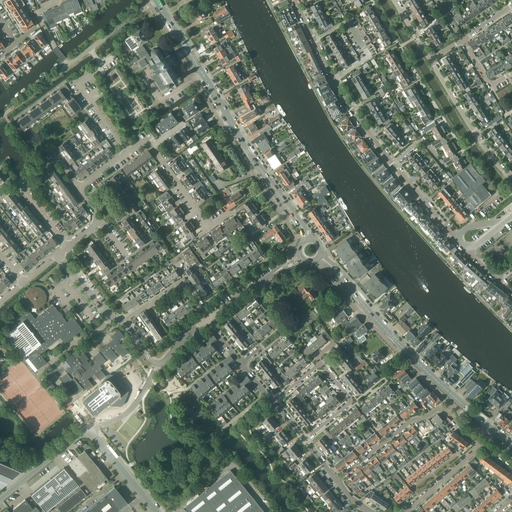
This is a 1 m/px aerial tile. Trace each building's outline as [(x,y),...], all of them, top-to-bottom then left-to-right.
[(17,0),(7,0),(4,2),(7,7),(6,8),(8,12),(10,11),(23,33),(34,26),(22,7),(25,5),(21,0),(17,0),(18,0),(17,0)] [(69,0),(67,0),(62,2),(63,5),(68,15),(73,12),(74,14),(75,13),(74,12),(69,0)] [(77,0),(69,0),(74,12),(75,13),(76,14),(82,11),(81,10),(82,10),(77,0)] [(90,0),(81,0),(85,8),(90,6),(92,12),(95,10),(98,9),(96,4),(99,3),(105,0),(94,0),(91,2),(90,0)] [(364,0),(357,0),(355,1),(357,4),(355,5),(358,10),(361,8),(359,6),(365,2),(364,0)] [(410,6),(413,11),(420,7),(423,6),(420,0),(410,6)] [(479,0),(481,2),(485,9),(490,6),(486,0),(479,0)] [(481,2),(476,6),(480,13),(485,9),(481,2)] [(311,6),(313,12),(320,9),(318,3),(311,6)] [(203,8),(201,4),(192,9),(198,19),(207,14),(205,11),(203,7),(203,8)] [(63,5),(57,7),(62,20),(67,17),(68,19),(69,18),(68,15),(63,5)] [(362,10),(366,16),(374,12),(371,7),(369,8),(368,6),(362,10)] [(476,6),(471,9),(475,16),(480,13),(476,6)] [(57,7),(50,10),(55,23),(56,22),(61,20),(62,21),(63,21),(62,20),(57,7)] [(224,15),(228,13),(225,7),(215,12),(217,17),(223,13),(224,15)] [(280,13),(283,19),(288,17),(289,18),(290,17),(291,19),(295,16),(291,7),(280,13)] [(413,11),(416,16),(423,13),(420,7),(413,11)] [(313,12),(316,17),(323,14),(320,9),(313,12)] [(471,9),(466,13),(470,19),(475,16),(471,9)] [(45,16),(42,17),(44,21),(46,20),(50,29),(56,26),(55,24),(56,24),(56,22),(55,23),(50,10),(43,13),(45,16)] [(367,22),(369,20),(376,16),(374,12),(366,16),(364,17),(367,22)] [(416,16),(419,22),(426,18),(423,13),(416,16)] [(466,23),(461,16),(459,13),(453,18),(458,25),(460,24),(461,26),(466,23)] [(466,13),(461,16),(466,23),(470,19),(466,13)] [(316,17),(319,23),(328,18),(327,16),(324,17),(323,14),(316,17)] [(288,17),(283,19),(287,28),(298,22),(295,16),(291,19),(290,17),(289,18),(288,17)] [(369,20),(371,25),(379,20),(376,16),(369,20)] [(426,18),(419,22),(423,27),(429,23),(429,24),(432,22),(428,16),(426,18)] [(427,33),(429,36),(436,32),(439,30),(436,25),(437,24),(438,25),(438,24),(439,24),(444,21),(445,20),(444,17),(442,18),(437,21),(434,23),(435,25),(433,25),(428,28),(429,29),(425,32),(426,34),(427,33)] [(328,18),(319,23),(320,26),(319,27),(320,29),(321,28),(323,27),(325,31),(329,28),(333,26),(329,18),(328,18)] [(209,37),(220,31),(218,27),(217,25),(219,23),(222,22),(220,19),(218,20),(213,23),(215,26),(206,32),(209,37)] [(504,19),(499,23),(503,29),(505,31),(509,28),(504,19)] [(371,25),(374,29),(382,24),(379,20),(371,25)] [(498,32),(503,29),(499,23),(494,26),(498,32)] [(374,29),(377,33),(384,29),(382,24),(374,29)] [(494,26),(489,30),(493,36),(493,35),(495,38),(500,34),(498,32),(494,26)] [(291,35),(292,37),(303,31),(301,27),(300,27),(295,29),(293,31),(294,34),(291,35)] [(147,40),(144,36),(142,34),(139,29),(127,38),(126,37),(123,39),(124,40),(132,51),(135,49),(141,44),(147,41),(147,40)] [(377,33),(379,38),(387,33),(384,29),(377,33)] [(489,30),(484,33),(488,39),(490,41),(495,38),(493,35),(493,36),(489,30)] [(220,31),(209,37),(212,43),(224,36),(220,31)] [(296,37),(297,40),(305,36),(303,31),(292,37),(293,39),(296,37)] [(429,36),(432,41),(439,37),(436,32),(429,36)] [(335,37),(337,36),(336,35),(335,35),(334,35),(332,33),(325,37),(328,42),(335,37)] [(379,38),(382,42),(390,38),(387,33),(379,38)] [(484,33),(479,36),(483,43),(483,42),(485,44),(490,41),(488,39),(484,33)] [(36,36),(34,38),(39,44),(36,46),(40,51),(48,45),(39,34),(38,34),(37,34),(36,35),(36,36)] [(296,45),(296,46),(307,41),(305,36),(297,40),(299,43),(296,45)] [(479,36),(474,40),(478,46),(483,43),(479,36)] [(338,42),(335,37),(328,42),(330,46),(338,42)] [(439,37),(432,41),(436,46),(438,45),(439,46),(442,44),(442,43),(442,42),(439,37)] [(390,38),(382,42),(385,47),(386,48),(391,45),(390,44),(392,42),(390,38)] [(222,44),(214,49),(217,54),(229,47),(227,42),(228,42),(226,39),(221,43),(222,44)] [(478,46),(474,40),(469,43),(470,45),(469,46),(473,52),(479,47),(478,46)] [(301,46),(302,49),(310,46),(307,41),(296,46),(297,48),(301,46)] [(342,45),(340,41),(338,42),(330,46),(329,47),(330,49),(331,48),(333,51),(340,46),(342,45)] [(29,42),(24,45),(33,55),(37,52),(38,53),(40,51),(36,46),(34,48),(29,42)] [(146,51),(141,44),(135,49),(141,58),(144,56),(148,62),(149,62),(150,63),(151,65),(150,66),(151,66),(152,68),(152,69),(151,69),(151,70),(151,71),(152,71),(152,72),(153,72),(154,72),(156,74),(156,75),(154,76),(156,79),(154,80),(161,91),(167,88),(170,86),(172,89),(172,90),(173,89),(172,89),(179,85),(180,85),(180,84),(178,81),(181,79),(179,76),(176,73),(177,73),(176,72),(174,69),(174,68),(176,67),(174,64),(175,64),(175,63),(176,62),(174,59),(174,58),(174,57),(173,56),(172,56),(170,54),(169,55),(169,54),(166,50),(166,51),(164,49),(165,49),(164,48),(164,49),(163,48),(162,48),(161,49),(160,49),(160,50),(160,51),(158,49),(156,49),(156,48),(155,48),(155,49),(153,49),(153,50),(151,51),(151,52),(151,53),(150,53),(150,54),(151,54),(151,56),(150,57),(148,54),(146,51)] [(22,48),(20,49),(25,55),(22,58),(26,62),(29,60),(28,59),(33,55),(24,45),(23,45),(22,47),(22,48)] [(343,51),(345,49),(342,45),(340,46),(333,51),(335,54),(333,54),(334,56),(336,55),(343,51)] [(229,47),(217,54),(220,59),(227,55),(228,55),(231,53),(233,51),(230,46),(229,47)] [(302,55),(307,53),(312,50),(310,46),(302,49),(303,52),(300,54),(301,55),(302,55)] [(304,61),(306,64),(316,59),(314,54),(312,50),(307,53),(309,56),(308,57),(308,59),(304,61)] [(385,52),(389,60),(396,56),(393,51),(389,53),(388,50),(385,52)] [(346,55),(343,51),(336,55),(338,59),(338,60),(346,55)] [(227,55),(220,59),(223,64),(234,58),(232,55),(231,53),(228,55),(227,55)] [(10,57),(19,68),(24,64),(26,62),(22,58),(20,60),(15,54),(13,55),(12,55),(10,56),(10,57)] [(348,59),(346,55),(338,60),(340,62),(339,63),(340,65),(341,64),(348,59)] [(442,60),(446,65),(453,61),(455,59),(453,57),(451,59),(449,55),(442,60)] [(389,60),(392,65),(399,61),(396,56),(389,60)] [(10,57),(6,61),(11,67),(8,69),(12,74),(15,72),(14,71),(16,69),(18,68),(19,68),(10,57)] [(144,59),(139,63),(142,68),(147,65),(144,59)] [(312,63),(314,68),(320,66),(318,62),(316,59),(306,64),(306,66),(312,63)] [(351,64),(348,59),(341,64),(340,65),(340,66),(342,65),(344,68),(351,64)] [(507,59),(502,62),(501,62),(506,69),(511,66),(507,59)] [(497,65),(496,65),(500,72),(506,69),(501,62),(502,62),(501,60),(498,62),(499,64),(497,65)] [(390,67),(393,72),(402,67),(399,61),(392,65),(390,67)] [(446,65),(449,70),(456,66),(453,61),(446,65)] [(237,63),(226,69),(229,74),(237,70),(235,67),(238,65),(237,63)] [(490,66),(491,68),(495,75),(500,72),(496,65),(497,65),(495,63),(490,66)] [(0,73),(3,78),(5,80),(10,76),(12,74),(8,69),(6,71),(1,65),(0,66),(0,73)] [(449,70),(452,75),(461,70),(458,65),(456,66),(449,70)] [(310,72),(311,74),(316,72),(316,73),(322,70),(320,66),(314,68),(315,70),(310,72)] [(399,76),(405,72),(402,67),(393,72),(395,75),(392,77),(393,79),(399,76)] [(495,75),(491,68),(486,71),(490,78),(495,75)] [(352,78),(355,84),(362,79),(361,76),(363,75),(359,69),(352,73),(354,77),(352,78)] [(237,70),(229,74),(232,79),(240,75),(241,74),(240,72),(238,73),(237,70)] [(314,80),(315,79),(324,75),(322,70),(316,73),(316,72),(311,74),(314,80)] [(452,75),(455,81),(464,75),(461,70),(452,75)] [(399,76),(402,81),(408,77),(405,72),(399,76)] [(240,75),(232,79),(235,85),(246,78),(245,75),(243,73),(241,74),(240,75)] [(315,79),(318,87),(328,83),(325,76),(324,75),(315,79)] [(455,81),(458,86),(467,80),(464,75),(455,81)] [(402,81),(399,82),(403,89),(408,86),(407,84),(411,82),(408,77),(402,81)] [(355,84),(358,89),(365,84),(362,79),(355,84)] [(467,80),(458,86),(461,91),(465,88),(468,86),(470,85),(467,80)] [(249,83),(238,89),(239,91),(239,92),(240,94),(241,94),(248,90),(250,89),(249,87),(250,86),(249,83)] [(321,95),(332,90),(330,86),(328,83),(318,87),(317,88),(321,95)] [(41,102),(48,111),(66,99),(68,102),(65,104),(73,115),(81,109),(77,103),(79,102),(77,100),(76,101),(73,98),(72,98),(71,96),(73,95),(65,84),(56,90),(57,92),(54,94),(53,93),(51,94),(52,96),(44,102),(43,100),(41,102)] [(358,89),(361,94),(368,90),(365,84),(358,89)] [(404,91),(408,97),(417,92),(414,86),(410,89),(409,87),(404,91)] [(368,90),(361,94),(364,99),(371,95),(370,92),(373,91),(371,88),(368,90)] [(248,90),(241,94),(241,95),(242,98),(246,105),(247,107),(252,105),(249,98),(255,95),(254,93),(250,94),(248,90)] [(327,105),(330,103),(337,99),(337,98),(332,90),(321,95),(325,100),(327,105)] [(463,94),(467,100),(474,95),(476,94),(474,91),(472,92),(470,90),(467,92),(463,94)] [(408,97),(411,103),(420,97),(417,92),(408,97)] [(467,100),(470,105),(477,100),(474,95),(467,100)] [(417,106),(424,102),(420,97),(411,103),(414,108),(417,106)] [(332,106),(330,107),(333,110),(334,111),(334,110),(335,110),(336,109),(337,110),(338,108),(337,106),(340,104),(337,99),(330,103),(332,106)] [(367,104),(370,109),(377,105),(377,104),(374,99),(367,104)] [(470,105),(473,110),(482,104),(479,99),(477,100),(470,105)] [(38,119),(48,111),(41,102),(40,102),(41,103),(33,110),(32,108),(30,110),(31,111),(38,119)] [(201,108),(200,106),(198,106),(197,107),(194,102),(183,109),(189,117),(201,110),(201,108)] [(417,113),(420,111),(427,107),(424,102),(417,106),(419,109),(416,111),(417,113)] [(370,109),(373,114),(380,110),(379,107),(380,106),(379,103),(377,104),(377,105),(370,109)] [(333,110),(330,107),(328,108),(334,119),(345,111),(342,107),(340,104),(337,106),(338,108),(337,110),(336,109),(335,110),(334,110),(334,111),(333,110)] [(473,110),(476,115),(486,109),(482,104),(473,110)] [(242,117),(241,117),(244,123),(252,119),(252,118),(257,115),(252,105),(247,107),(250,112),(245,115),(244,116),(244,115),(242,117)] [(420,111),(423,116),(430,112),(427,107),(420,111)] [(476,115),(480,120),(487,116),(487,115),(489,114),(486,109),(476,115)] [(373,114),(376,119),(384,115),(380,110),(373,114)] [(384,115),(376,119),(379,124),(382,122),(384,125),(390,121),(389,119),(390,118),(388,115),(389,114),(389,115),(392,113),(393,112),(392,110),(384,115)] [(23,130),(38,119),(31,111),(22,117),(21,116),(19,118),(20,119),(17,122),(23,130)] [(421,118),(425,125),(427,124),(432,121),(431,119),(433,117),(430,112),(423,116),(421,118)] [(172,113),(156,125),(160,131),(162,133),(163,134),(179,122),(172,113)] [(196,120),(193,122),(196,126),(205,121),(202,116),(200,113),(194,118),(196,120)] [(272,124),(280,119),(278,115),(270,120),(272,124)] [(494,119),(497,124),(502,120),(499,115),(494,119)] [(487,116),(480,120),(483,125),(486,123),(487,124),(492,120),(489,116),(488,117),(487,116)] [(257,120),(247,127),(249,130),(256,126),(255,124),(259,121),(262,119),(263,119),(262,117),(260,117),(257,120)] [(340,128),(341,130),(351,122),(348,118),(347,119),(342,123),(343,125),(341,126),(342,127),(340,128)] [(80,125),(78,126),(81,131),(83,129),(90,124),(87,120),(80,125)] [(205,121),(196,126),(196,127),(198,126),(199,128),(197,129),(201,134),(210,128),(207,123),(206,124),(204,122),(205,121)] [(351,122),(341,130),(342,131),(344,130),(346,129),(348,131),(354,126),(351,122)] [(384,131),(388,135),(394,130),(398,126),(397,124),(395,126),(392,123),(391,124),(390,122),(384,126),(386,128),(384,131)] [(431,129),(434,134),(443,129),(440,123),(436,125),(434,122),(423,129),(425,133),(431,129)] [(256,126),(249,130),(252,134),(266,125),(267,125),(265,123),(264,123),(258,128),(256,126)] [(83,129),(81,131),(84,135),(93,128),(90,124),(83,129)] [(261,135),(254,138),(258,143),(267,137),(268,137),(265,133),(272,129),(270,126),(259,133),(261,135)] [(488,132),(492,137),(498,132),(494,127),(488,132)] [(93,128),(84,135),(87,139),(89,138),(96,132),(93,128)] [(345,140),(346,142),(359,133),(355,128),(354,129),(353,129),(349,132),(351,135),(349,137),(345,140)] [(176,134),(183,143),(182,141),(184,139),(185,141),(190,138),(183,129),(179,132),(180,133),(177,135),(176,134)] [(434,146),(445,140),(443,137),(447,134),(443,129),(434,134),(437,139),(431,143),(433,147),(434,146)] [(388,135),(392,140),(398,134),(394,130),(388,135)] [(492,137),(496,142),(502,136),(500,135),(502,133),(500,130),(498,132),(492,137)] [(96,132),(89,138),(92,142),(99,136),(96,132)] [(359,133),(346,142),(348,143),(354,139),(355,141),(361,137),(359,133)] [(172,137),(169,139),(174,145),(177,143),(179,146),(183,143),(176,134),(172,137)] [(392,140),(396,144),(402,139),(398,134),(392,140)] [(402,139),(396,144),(400,149),(404,145),(406,147),(410,143),(406,138),(408,137),(407,135),(402,139)] [(92,142),(90,143),(93,147),(95,146),(102,141),(99,136),(92,142)] [(496,142),(500,146),(508,140),(506,137),(504,139),(502,136),(496,142)] [(267,137),(258,143),(261,148),(270,142),(271,141),(268,137),(267,137)] [(354,150),(356,152),(367,144),(363,140),(362,141),(361,139),(356,143),(357,144),(358,147),(356,148),(357,149),(354,150)] [(442,146),(445,151),(455,146),(451,140),(447,142),(446,139),(445,140),(434,146),(436,149),(442,146)] [(209,156),(217,151),(210,140),(202,146),(209,156)] [(500,146),(503,151),(509,146),(508,144),(510,142),(508,140),(500,146)] [(67,141),(57,148),(61,152),(67,147),(70,145),(67,141)] [(270,142),(261,148),(263,153),(271,148),(269,145),(271,144),(270,142)] [(287,145),(285,143),(277,149),(279,151),(282,149),(285,147),(287,145)] [(367,144),(356,152),(357,153),(359,152),(361,150),(363,153),(369,148),(367,144)] [(445,164),(446,163),(445,163),(456,156),(455,154),(458,152),(455,146),(445,151),(449,156),(442,160),(445,164)] [(503,151),(507,156),(511,151),(511,147),(511,148),(509,146),(503,151)] [(67,147),(61,152),(64,156),(70,151),(67,147)] [(108,147),(104,151),(109,158),(113,155),(113,154),(108,147)] [(268,159),(276,153),(273,148),(265,154),(268,159)] [(102,149),(98,152),(99,154),(105,161),(109,158),(104,151),(102,149)] [(369,161),(372,159),(376,155),(372,150),(368,154),(366,152),(364,153),(366,156),(365,156),(364,157),(362,159),(366,164),(369,161)] [(70,151),(64,156),(67,160),(73,155),(70,151)] [(144,154),(149,161),(154,158),(148,151),(144,154)] [(215,165),(223,159),(217,151),(209,156),(211,159),(208,160),(208,163),(209,164),(211,164),(214,163),(215,165)] [(409,160),(414,165),(422,158),(417,153),(415,154),(413,152),(407,157),(409,159),(409,160)] [(73,155),(67,160),(70,165),(77,160),(80,158),(76,153),(73,155)] [(271,164),(282,156),(280,158),(276,153),(268,159),(271,164)] [(99,154),(95,157),(101,164),(105,161),(99,154)] [(145,164),(149,161),(144,154),(140,157),(145,164)] [(175,170),(186,162),(183,158),(181,155),(175,159),(177,162),(172,165),(175,170)] [(282,156),(271,164),(275,168),(283,163),(282,162),(285,160),(282,156)] [(456,169),(458,173),(466,166),(465,163),(466,162),(463,157),(459,159),(457,156),(456,156),(445,163),(446,163),(448,166),(454,163),(457,168),(456,169)] [(95,157),(91,160),(96,167),(101,164),(95,157)] [(141,167),(145,164),(140,157),(136,160),(141,167)] [(90,158),(86,161),(87,163),(92,170),(96,167),(91,160),(90,158)] [(371,165),(368,166),(372,172),(372,171),(374,174),(378,171),(380,169),(384,166),(382,163),(383,163),(379,158),(374,162),(372,159),(369,161),(371,163),(370,164),(371,165)] [(419,170),(421,173),(427,168),(425,166),(426,164),(422,158),(414,165),(419,171),(419,170)] [(223,159),(215,165),(220,173),(228,167),(223,159)] [(137,170),(141,167),(136,160),(132,163),(137,170)] [(185,173),(191,169),(189,166),(186,162),(175,170),(178,175),(183,171),(185,173)] [(87,163),(83,166),(88,173),(92,170),(87,163)] [(133,173),(137,170),(132,163),(128,166),(133,173)] [(282,167),(276,170),(279,175),(287,169),(289,168),(286,163),(284,164),(281,166),(282,167)] [(453,177),(451,179),(453,181),(468,199),(470,201),(469,202),(468,203),(465,206),(463,207),(456,214),(456,213),(456,214),(461,220),(491,195),(482,184),(485,180),(471,163),(467,166),(466,166),(458,173),(459,173),(453,177)] [(82,164),(78,167),(79,169),(84,176),(88,173),(83,166),(82,164)] [(52,165),(44,170),(48,174),(55,169),(52,165)] [(128,176),(133,173),(128,166),(123,169),(128,176)] [(11,182),(1,168),(0,168),(0,182),(3,181),(5,184),(6,185),(11,182)] [(287,169),(279,175),(283,180),(291,174),(293,173),(297,170),(295,168),(292,171),(289,168),(287,169)] [(423,176),(427,181),(435,174),(431,169),(429,170),(427,168),(421,173),(423,175),(423,176)] [(55,169),(48,174),(51,178),(58,173),(55,169)] [(79,169),(75,172),(80,179),(84,176),(79,169)] [(154,179),(161,174),(158,169),(151,175),(154,179)] [(186,183),(194,177),(190,173),(193,171),(191,169),(185,173),(187,175),(182,179),(185,183),(186,183)] [(386,182),(388,180),(393,176),(391,174),(387,169),(382,172),(380,169),(378,171),(381,174),(380,174),(379,174),(379,175),(377,177),(381,182),(383,185),(386,182)] [(445,172),(451,179),(451,178),(451,179),(453,177),(447,169),(444,171),(445,172)] [(112,185),(119,180),(116,176),(122,171),(121,170),(113,176),(114,177),(109,181),(112,185)] [(58,173),(51,178),(54,183),(61,177),(58,173)] [(291,174),(283,180),(286,184),(294,179),(296,178),(293,173),(291,174)] [(157,183),(164,178),(161,174),(154,179),(157,183)] [(435,174),(427,181),(432,187),(433,186),(435,189),(440,184),(438,182),(440,180),(435,174)] [(195,186),(201,182),(196,175),(194,177),(186,183),(185,183),(188,188),(193,184),(195,186)] [(61,177),(54,183),(57,187),(64,181),(61,177)] [(160,187),(167,182),(164,178),(157,183),(160,187)] [(294,179),(286,184),(289,189),(294,185),(295,186),(297,184),(298,185),(302,182),(303,182),(302,181),(301,180),(299,181),(296,178),(294,179)] [(391,195),(392,195),(396,192),(396,191),(401,187),(399,184),(395,179),(391,183),(388,180),(386,182),(388,184),(387,185),(387,186),(385,187),(389,192),(391,195)] [(120,185),(120,186),(122,184),(119,180),(112,185),(115,189),(120,185)] [(297,189),(291,192),(295,198),(304,191),(311,187),(308,181),(307,182),(306,180),(305,181),(304,181),(303,182),(302,182),(298,185),(295,187),(297,189)] [(64,181),(57,187),(60,191),(67,185),(64,181)] [(167,182),(160,187),(163,191),(170,186),(167,182)] [(195,197),(206,189),(201,182),(195,186),(197,189),(192,192),(195,197)] [(304,191),(295,198),(299,203),(307,198),(308,197),(306,194),(314,188),(315,187),(316,185),(317,184),(316,183),(312,186),(311,187),(304,191)] [(67,185),(60,191),(63,195),(70,190),(67,185)] [(123,189),(120,186),(120,185),(115,189),(113,190),(116,195),(123,189)] [(314,194),(312,196),(315,201),(318,199),(321,204),(326,201),(327,201),(327,200),(324,195),(329,192),(325,186),(322,188),(314,194)] [(402,208),(404,206),(411,200),(413,199),(403,186),(396,192),(392,195),(392,196),(400,205),(402,208)] [(231,196),(229,198),(232,202),(234,200),(236,202),(247,194),(242,188),(239,191),(231,196)] [(438,193),(442,197),(448,192),(444,188),(438,193)] [(119,199),(126,194),(123,189),(116,195),(119,199)] [(203,198),(205,200),(211,196),(209,193),(206,189),(195,197),(198,202),(203,198)] [(63,195),(62,196),(65,200),(66,199),(73,194),(70,190),(63,195)] [(11,192),(4,198),(8,202),(15,196),(11,192)] [(166,192),(159,198),(159,199),(163,203),(171,197),(168,192),(167,193),(166,192)] [(442,197),(446,201),(452,196),(448,192),(442,197)] [(73,194),(66,199),(69,203),(76,198),(73,194)] [(122,203),(129,198),(126,194),(119,199),(122,203)] [(446,201),(449,206),(457,199),(453,195),(452,196),(446,201)] [(15,196),(8,202),(11,206),(18,200),(15,196)] [(163,203),(162,204),(167,211),(173,206),(171,204),(176,201),(172,196),(171,197),(163,203)] [(232,203),(227,197),(223,200),(230,210),(236,205),(234,202),(232,203)] [(307,198),(299,203),(303,208),(311,202),(310,200),(308,197),(307,198)] [(69,203),(67,204),(70,209),(71,208),(72,207),(75,205),(77,203),(79,202),(76,198),(69,203)] [(125,207),(132,202),(129,198),(122,203),(125,207)] [(449,206),(453,210),(461,203),(457,199),(449,206)] [(18,200),(11,206),(14,210),(21,204),(18,200)] [(248,201),(242,205),(244,208),(247,212),(256,206),(252,201),(252,202),(251,202),(250,200),(248,201)] [(411,211),(414,214),(421,208),(420,206),(419,206),(418,206),(415,202),(412,204),(410,202),(411,201),(411,200),(404,206),(409,212),(411,211)] [(128,211),(135,206),(132,202),(125,207),(128,211)] [(453,210),(456,213),(456,214),(463,207),(462,206),(461,207),(459,205),(461,203),(453,210)] [(21,204),(14,210),(17,214),(26,206),(24,208),(21,204)] [(81,205),(77,208),(77,209),(82,216),(87,212),(85,210),(81,205)] [(173,206),(167,211),(169,213),(170,212),(174,216),(182,210),(179,205),(174,209),(173,206)] [(26,206),(17,214),(18,214),(21,218),(30,210),(26,206)] [(135,206),(128,211),(131,215),(138,210),(135,206)] [(256,206),(247,212),(250,217),(256,212),(259,210),(256,206)] [(315,208),(309,213),(312,217),(324,208),(323,206),(317,211),(315,208)] [(77,208),(73,212),(76,216),(76,215),(78,219),(79,219),(80,220),(84,218),(82,216),(77,209),(77,208)] [(324,208),(312,217),(315,222),(325,215),(324,212),(327,210),(326,208),(324,208)] [(416,219),(421,225),(426,221),(424,218),(426,216),(423,212),(423,211),(423,210),(422,209),(421,208),(414,214),(417,218),(416,219)] [(30,210),(21,218),(24,221),(25,220),(33,214),(30,210)] [(174,216),(171,218),(174,223),(175,222),(177,224),(183,220),(181,218),(186,214),(182,210),(174,216)] [(250,217),(247,219),(249,221),(250,221),(253,225),(255,224),(264,217),(261,213),(258,214),(256,212),(250,217)] [(33,214),(25,220),(29,224),(36,218),(33,214)] [(76,216),(72,218),(72,219),(77,226),(82,222),(80,220),(79,219),(78,219),(76,215),(76,216)] [(325,215),(315,222),(319,227),(325,222),(322,218),(324,216),(325,215)] [(129,217),(122,222),(125,227),(132,221),(129,217)] [(234,217),(229,220),(235,229),(240,226),(241,228),(244,226),(241,223),(239,220),(237,221),(234,217)] [(264,217),(255,224),(258,228),(255,230),(257,233),(266,226),(265,224),(267,222),(264,217)] [(36,218),(29,224),(32,228),(39,222),(36,218)] [(72,218),(68,222),(73,229),(77,226),(72,219),(72,218)] [(325,222),(319,227),(322,231),(328,227),(333,224),(331,221),(329,219),(330,219),(327,220),(325,222)] [(183,221),(178,225),(179,228),(179,229),(181,232),(182,232),(183,232),(184,231),(193,224),(190,220),(185,223),(183,221)] [(229,220),(224,224),(228,228),(225,230),(230,236),(232,234),(231,232),(235,229),(229,220)] [(132,221),(125,227),(128,231),(135,225),(132,221)] [(427,229),(430,233),(437,227),(436,225),(435,225),(434,225),(430,221),(428,223),(426,221),(421,225),(426,231),(427,229)] [(39,222),(32,228),(35,232),(43,226),(39,222)] [(68,222),(64,225),(69,232),(73,229),(68,222)] [(188,239),(183,242),(185,245),(192,240),(194,239),(193,238),(192,236),(194,235),(192,232),(196,229),(193,224),(184,231),(187,235),(186,236),(188,239)] [(135,225),(128,231),(131,235),(138,230),(135,225)] [(35,232),(38,236),(46,230),(43,226),(35,232)] [(280,231),(276,226),(263,235),(267,240),(275,234),(280,241),(286,238),(280,230),(280,231)] [(328,227),(322,231),(325,236),(334,230),(337,227),(336,226),(330,230),(328,227)] [(220,227),(215,230),(222,239),(226,236),(227,238),(230,236),(225,230),(223,232),(220,227)] [(432,238),(437,244),(442,239),(440,237),(442,235),(439,231),(439,230),(439,229),(437,227),(430,233),(433,237),(432,238)] [(5,230),(0,234),(0,239),(1,240),(8,234),(5,230)] [(138,230),(131,235),(134,239),(141,234),(138,230)] [(215,230),(211,234),(214,238),(212,240),(218,248),(216,246),(219,244),(217,242),(222,239),(215,230)] [(334,230),(325,236),(329,241),(331,239),(333,241),(339,237),(334,230)] [(141,234),(134,239),(137,243),(144,238),(146,237),(143,233),(141,234)] [(8,234),(1,240),(4,244),(11,238),(8,234)] [(51,237),(47,241),(53,248),(57,245),(51,237)] [(206,237),(201,241),(209,251),(214,248),(215,250),(218,248),(212,240),(209,242),(206,237)] [(11,238),(4,244),(7,248),(15,242),(11,238)] [(144,238),(137,243),(140,247),(147,242),(144,238)] [(442,239),(437,244),(442,250),(443,248),(447,252),(452,248),(454,250),(456,248),(454,246),(452,244),(451,244),(450,244),(447,240),(444,242),(442,239)] [(347,240),(336,247),(338,250),(336,251),(339,255),(338,255),(339,257),(340,258),(341,257),(343,261),(345,260),(347,262),(348,264),(347,265),(349,269),(349,270),(350,271),(350,272),(351,272),(354,276),(356,274),(357,277),(358,276),(360,279),(365,283),(367,285),(366,287),(369,290),(369,291),(371,293),(371,292),(375,296),(376,294),(378,297),(388,287),(387,287),(388,286),(384,282),(383,283),(379,279),(380,278),(376,274),(375,275),(375,274),(374,275),(368,269),(368,268),(363,261),(358,254),(353,247),(348,240),(347,240)] [(47,241),(43,244),(49,251),(53,248),(47,241)] [(151,243),(158,252),(163,248),(158,241),(154,244),(153,241),(151,243)] [(201,241),(197,244),(200,248),(198,250),(204,258),(206,256),(205,254),(209,251),(201,241)] [(15,242),(7,248),(11,252),(18,246),(15,242)] [(93,243),(87,248),(90,252),(97,247),(96,246),(99,244),(98,242),(95,245),(94,243),(93,243)] [(43,243),(39,246),(45,254),(49,251),(43,244),(43,243)] [(152,256),(158,252),(151,243),(149,244),(151,247),(147,249),(152,256)] [(18,246),(11,252),(14,256),(21,250),(18,246)] [(39,246),(35,250),(41,258),(45,254),(39,246)] [(97,247),(90,252),(93,257),(100,251),(99,250),(102,248),(101,247),(98,249),(97,247)] [(186,250),(178,255),(181,260),(184,258),(186,261),(194,255),(189,247),(186,250)] [(256,248),(252,251),(253,253),(256,258),(261,255),(258,249),(256,248)] [(147,260),(152,256),(147,249),(144,252),(142,249),(140,251),(147,260)] [(454,261),(455,262),(463,255),(457,249),(452,254),(453,255),(451,256),(455,260),(454,261)] [(35,250),(31,253),(38,261),(41,258),(35,250)] [(100,251),(93,257),(96,261),(103,255),(102,254),(105,252),(104,251),(101,253),(100,251)] [(142,264),(147,260),(140,251),(138,252),(140,255),(137,257),(142,264)] [(252,251),(247,255),(248,256),(252,262),(256,258),(253,253),(252,251)] [(31,253),(27,256),(28,257),(34,264),(38,261),(31,253)] [(96,261),(94,262),(97,266),(99,265),(106,260),(105,258),(108,256),(107,255),(104,257),(103,255),(96,261)] [(194,255),(186,261),(188,264),(196,258),(194,255)] [(242,258),(241,258),(242,258),(243,260),(246,265),(252,262),(248,256),(247,255),(246,255),(245,255),(242,257),(242,258)] [(463,255),(455,262),(457,264),(459,262),(463,266),(468,261),(463,255)] [(28,257),(24,260),(30,267),(34,264),(28,257)] [(142,264),(137,257),(133,260),(131,257),(130,258),(136,268),(142,264)] [(131,272),(136,268),(130,258),(128,260),(130,262),(126,265),(131,272)] [(242,258),(236,262),(241,269),(246,265),(243,260),(242,258)] [(106,260),(99,265),(102,269),(109,264),(108,262),(111,260),(110,259),(107,261),(106,260)] [(24,260),(20,263),(26,271),(30,267),(24,260)] [(236,262),(231,266),(233,267),(236,273),(241,269),(236,262)] [(462,273),(464,275),(473,265),(469,262),(464,268),(466,270),(462,273)] [(102,269),(100,270),(103,274),(112,268),(111,266),(114,264),(113,263),(110,265),(109,264),(102,269)] [(131,272),(126,265),(122,267),(120,265),(119,266),(126,276),(131,272)] [(469,272),(471,274),(476,269),(473,265),(464,275),(466,277),(469,272)] [(120,279),(126,276),(119,266),(117,267),(119,270),(115,273),(120,279)] [(190,267),(184,271),(188,277),(194,273),(190,267)] [(228,271),(227,271),(231,276),(236,273),(233,267),(228,271)] [(221,272),(226,280),(231,276),(227,271),(228,271),(226,268),(221,272)] [(470,280),(471,282),(480,272),(476,269),(471,274),(473,276),(470,280)] [(170,273),(174,279),(179,276),(175,270),(170,273)] [(220,271),(215,274),(221,283),(226,280),(221,272),(220,271)] [(194,273),(188,277),(191,282),(197,278),(196,276),(198,275),(195,272),(194,273)] [(214,272),(211,274),(212,275),(213,276),(216,279),(213,281),(216,287),(221,283),(215,274),(214,272)] [(477,279),(479,281),(483,275),(480,272),(471,282),(470,283),(471,285),(477,279)] [(120,279),(115,273),(112,275),(110,273),(108,274),(115,283),(120,279)] [(169,283),(174,279),(170,273),(165,277),(169,283)] [(110,287),(115,283),(108,274),(106,275),(108,278),(105,281),(110,287)] [(5,275),(1,279),(3,282),(7,286),(11,283),(5,275)] [(476,287),(478,289),(487,278),(483,275),(479,281),(481,282),(476,287)] [(164,286),(169,283),(165,277),(160,280),(164,286)] [(197,278),(191,282),(195,287),(201,283),(197,278)] [(484,285),(486,287),(491,281),(490,281),(487,278),(478,289),(479,290),(481,288),(484,285)] [(159,290),(164,286),(160,280),(155,284),(159,290)] [(201,283),(195,287),(199,292),(204,288),(203,286),(205,285),(203,281),(201,283)] [(485,294),(487,296),(495,285),(491,281),(486,287),(485,288),(488,290),(487,291),(487,292),(485,294)] [(304,283),(298,288),(301,291),(303,289),(306,293),(303,296),(306,300),(309,297),(312,300),(317,296),(312,289),(309,291),(306,287),(307,287),(304,283)] [(154,293),(159,290),(155,284),(150,287),(154,293)] [(491,293),(494,295),(500,289),(495,285),(487,296),(486,297),(487,298),(490,294),(491,293)] [(148,297),(154,293),(150,287),(144,291),(148,297)] [(34,288),(29,290),(26,294),(25,299),(27,304),(32,307),(37,308),(42,306),(45,301),(46,296),(43,291),(39,288),(34,288)] [(204,288),(199,292),(202,297),(208,293),(204,288)] [(500,289),(494,295),(496,297),(492,303),(494,304),(495,302),(497,300),(498,298),(499,299),(504,292),(500,289)] [(143,300),(148,297),(144,291),(139,294),(143,300)] [(508,295),(504,292),(499,299),(503,302),(508,295)] [(388,312),(390,309),(394,305),(390,300),(394,297),(390,293),(382,301),(384,303),(379,307),(381,309),(380,310),(384,314),(387,311),(388,312)] [(139,304),(143,300),(139,294),(135,298),(139,304)] [(276,297),(275,294),(265,301),(266,303),(276,297)] [(511,298),(509,296),(504,303),(504,304),(502,307),(503,308),(500,312),(504,315),(503,315),(506,318),(511,311),(511,312),(511,311),(511,298)] [(137,304),(139,304),(135,298),(129,301),(132,304),(133,307),(137,304)] [(250,302),(255,308),(260,304),(256,299),(255,298),(250,302)] [(187,302),(184,304),(188,311),(191,309),(194,307),(189,300),(187,302)] [(128,310),(133,307),(132,304),(129,301),(125,305),(125,306),(124,307),(126,311),(128,310)] [(251,312),(255,308),(250,302),(246,306),(251,312)] [(67,322),(53,304),(52,304),(35,318),(34,317),(29,310),(11,325),(14,328),(5,335),(23,357),(24,357),(26,355),(38,370),(47,362),(40,354),(60,338),(62,341),(64,343),(82,329),(72,317),(67,322)] [(183,304),(178,307),(183,314),(188,311),(184,304),(183,304)] [(246,316),(251,312),(246,306),(241,310),(246,316)] [(178,307),(173,311),(178,318),(183,314),(178,307)] [(412,307),(405,313),(408,316),(415,311),(414,310),(413,309),(412,307)] [(335,315),(333,317),(338,324),(340,322),(343,325),(345,323),(348,321),(346,318),(348,316),(343,309),(339,312),(337,310),(333,312),(335,315)] [(241,319),(246,316),(241,310),(236,314),(241,319)] [(140,314),(139,315),(143,321),(149,317),(145,311),(141,314),(140,314)] [(169,314),(168,315),(173,322),(178,318),(173,311),(169,314)] [(167,316),(162,319),(165,323),(166,322),(168,325),(173,322),(168,315),(169,314),(167,312),(165,314),(167,316)] [(404,335),(409,330),(410,329),(408,326),(404,322),(408,318),(404,314),(399,319),(401,320),(395,325),(404,335)] [(348,321),(345,323),(351,331),(353,334),(354,333),(356,332),(359,330),(358,329),(357,329),(356,328),(362,324),(356,316),(348,321)] [(149,317),(143,321),(146,326),(152,321),(149,317)] [(267,323),(272,328),(277,324),(272,319),(267,323)] [(152,321),(146,326),(150,331),(156,327),(152,321)] [(226,323),(224,325),(225,325),(224,326),(228,331),(234,326),(236,324),(234,322),(232,324),(230,321),(227,324),(226,323)] [(267,332),(272,328),(267,323),(263,326),(267,332)] [(359,330),(356,332),(360,337),(358,338),(360,341),(359,342),(360,344),(362,343),(367,339),(363,334),(364,334),(367,332),(369,330),(364,324),(363,325),(358,329),(359,330)] [(234,326),(228,331),(232,335),(238,331),(234,326)] [(263,336),(267,332),(263,326),(258,330),(263,336)] [(425,329),(420,334),(421,334),(423,336),(424,337),(432,329),(428,326),(425,329)] [(156,327),(150,331),(153,336),(155,335),(159,332),(156,327)] [(415,336),(411,332),(414,329),(412,327),(410,329),(409,330),(404,335),(410,341),(415,336)] [(121,345),(119,343),(118,341),(124,336),(119,330),(111,336),(113,339),(107,344),(98,351),(99,352),(93,357),(96,362),(91,366),(87,360),(88,359),(84,353),(80,356),(78,353),(73,357),(72,356),(65,361),(69,366),(70,367),(65,371),(66,372),(67,373),(60,378),(65,384),(67,382),(76,394),(85,387),(87,391),(93,386),(88,379),(94,374),(100,381),(106,376),(98,366),(108,358),(111,361),(117,356),(115,354),(118,352),(122,357),(128,352),(122,344),(121,345)] [(238,331),(232,335),(236,340),(242,335),(243,334),(239,330),(238,331)] [(258,340),(263,336),(258,330),(256,332),(253,334),(256,338),(258,340)] [(155,335),(153,336),(157,341),(163,337),(159,332),(155,335)] [(318,335),(316,337),(317,339),(322,345),(327,341),(328,339),(324,333),(322,335),(319,337),(318,335)] [(411,343),(411,344),(414,347),(420,341),(419,340),(420,338),(423,336),(421,334),(418,336),(411,343)] [(427,336),(415,349),(419,353),(427,344),(431,340),(435,336),(433,334),(429,338),(427,336)] [(242,335),(236,340),(239,345),(246,339),(245,340),(242,335)] [(246,339),(239,345),(243,350),(250,344),(253,342),(249,337),(246,339)] [(287,337),(282,341),(287,347),(292,343),(287,337)] [(317,339),(313,343),(317,349),(322,345),(317,339)] [(208,340),(205,341),(208,345),(206,346),(213,354),(214,355),(218,352),(212,344),(208,340)] [(431,350),(426,354),(432,360),(434,358),(435,358),(439,355),(438,354),(440,352),(440,351),(440,350),(438,348),(437,348),(434,346),(437,343),(436,342),(435,341),(434,342),(431,340),(427,344),(429,347),(431,350)] [(282,341),(277,345),(282,351),(287,347),(282,341)] [(354,347),(349,341),(343,346),(347,352),(354,347)] [(313,343),(308,346),(313,352),(317,349),(313,343)] [(202,344),(200,346),(209,357),(213,354),(206,346),(205,347),(202,344)] [(277,345),(273,349),(279,356),(283,352),(282,351),(277,345)] [(200,346),(198,348),(200,351),(199,352),(205,360),(209,357),(200,346)] [(308,346),(303,350),(308,356),(313,352),(308,346)] [(273,349),(268,352),(274,360),(279,356),(273,349)] [(195,350),(192,352),(201,363),(205,360),(199,352),(197,353),(195,350)] [(377,362),(384,356),(378,350),(371,356),(377,362)] [(338,355),(337,356),(339,359),(341,362),(345,366),(351,362),(347,357),(348,357),(343,351),(338,355)] [(190,354),(188,356),(190,359),(189,361),(195,368),(199,365),(190,354)] [(436,360),(434,362),(440,367),(443,364),(444,363),(447,365),(449,367),(450,365),(453,363),(451,361),(449,358),(448,359),(446,357),(446,356),(443,354),(442,354),(440,356),(439,355),(435,358),(436,360)] [(303,356),(298,360),(299,361),(303,367),(308,363),(304,357),(303,356)] [(185,359),(182,361),(191,371),(195,368),(189,361),(187,362),(185,359)] [(225,360),(222,362),(225,365),(223,367),(230,374),(233,371),(229,365),(225,360)] [(260,369),(266,365),(262,360),(256,365),(260,369)] [(460,388),(473,375),(475,372),(472,369),(473,367),(466,360),(458,369),(464,376),(459,381),(460,381),(457,384),(460,388)] [(182,361),(180,362),(183,366),(181,367),(187,374),(191,371),(182,361)] [(299,361),(294,365),(299,371),(303,367),(299,361)] [(351,362),(345,366),(349,371),(354,367),(355,367),(351,362)] [(444,371),(440,375),(451,386),(455,382),(452,378),(458,372),(455,368),(458,365),(454,362),(453,363),(450,365),(449,367),(444,371)] [(377,363),(375,366),(378,369),(377,369),(380,372),(385,368),(382,365),(380,366),(377,363)] [(293,364),(288,368),(289,369),(294,375),(299,371),(294,365),(293,364)] [(177,365),(175,367),(176,369),(179,372),(182,376),(183,378),(187,374),(181,367),(180,368),(177,365)] [(219,365),(217,367),(227,379),(231,376),(230,374),(223,367),(222,368),(219,365)] [(264,374),(269,369),(266,365),(260,369),(264,374)] [(217,367),(215,368),(217,372),(216,373),(222,380),(223,382),(227,379),(217,367)] [(373,374),(370,376),(375,381),(380,377),(377,374),(379,373),(375,368),(371,371),(373,374)] [(395,374),(393,375),(395,378),(396,377),(399,380),(400,379),(407,373),(403,368),(401,370),(397,372),(396,373),(395,374)] [(267,379),(273,374),(269,369),(264,374),(267,379)] [(289,369),(285,373),(290,378),(294,375),(289,369)] [(212,371),(209,373),(218,384),(222,380),(216,373),(214,374),(212,371)] [(346,373),(342,376),(346,381),(352,377),(350,375),(352,373),(349,371),(346,373)] [(107,375),(99,384),(84,397),(83,397),(83,398),(82,398),(82,399),(82,400),(82,401),(82,402),(82,403),(83,403),(91,413),(92,414),(93,414),(93,415),(94,415),(95,415),(96,415),(97,414),(98,414),(107,406),(108,406),(119,406),(120,406),(121,406),(122,406),(122,405),(123,405),(123,404),(128,394),(128,393),(128,392),(128,391),(128,390),(127,390),(127,389),(126,389),(121,385),(120,385),(120,384),(119,384),(119,383),(118,383),(117,383),(116,381),(117,381),(117,380),(116,380),(114,376),(113,376),(113,375),(112,375),(111,374),(110,374),(109,374),(108,374),(108,375),(107,375)] [(271,383),(277,379),(273,374),(267,379),(271,383)] [(368,374),(364,378),(365,380),(370,385),(375,381),(370,376),(368,374)] [(399,388),(412,379),(408,374),(401,379),(403,382),(398,386),(399,388)] [(206,381),(212,389),(216,386),(207,375),(204,377),(207,380),(206,381)] [(318,375),(313,379),(318,385),(323,381),(322,379),(320,377),(318,375)] [(277,379),(271,383),(275,388),(285,380),(282,377),(279,379),(278,377),(277,379)] [(352,377),(346,381),(350,386),(356,381),(352,377)] [(414,380),(408,385),(413,390),(421,383),(418,381),(416,378),(414,380)] [(470,378),(465,383),(467,385),(465,387),(467,389),(466,391),(468,393),(469,392),(470,394),(469,395),(472,399),(475,396),(476,396),(479,393),(480,391),(481,389),(482,389),(482,388),(481,387),(480,386),(481,385),(480,384),(479,385),(478,384),(475,381),(474,382),(472,380),(470,378)] [(212,389),(206,381),(204,382),(201,379),(199,381),(208,392),(212,389)] [(313,379),(309,383),(313,388),(318,385),(313,379)] [(204,395),(208,392),(199,381),(197,383),(200,386),(198,387),(204,395)] [(242,381),(239,383),(242,386),(240,387),(247,395),(251,392),(245,386),(242,381)] [(356,381),(350,386),(354,391),(359,386),(356,381)] [(309,383),(304,387),(309,392),(313,388),(309,383)] [(421,383),(413,390),(418,395),(418,394),(423,390),(425,388),(423,385),(421,383)] [(204,395),(198,387),(197,389),(194,385),(191,387),(200,398),(204,395)] [(236,385),(234,387),(243,398),(247,395),(240,387),(239,388),(236,385)] [(359,386),(354,391),(357,395),(363,391),(361,388),(362,387),(360,385),(359,386)] [(384,389),(389,395),(394,391),(389,385),(384,389)] [(493,386),(487,392),(489,394),(491,396),(488,399),(490,401),(490,402),(493,404),(501,396),(502,395),(499,391),(495,388),(493,386)] [(234,387),(232,389),(234,392),(233,394),(239,401),(243,398),(234,387)] [(304,387),(299,390),(304,396),(309,392),(304,387)] [(423,390),(418,394),(418,395),(423,400),(431,393),(426,387),(425,388),(423,390)] [(384,399),(389,395),(384,389),(380,393),(384,399)] [(229,391),(226,393),(235,404),(239,401),(233,394),(231,395),(229,391)] [(441,401),(433,392),(425,398),(429,402),(428,402),(433,408),(441,401)] [(301,399),(303,397),(299,393),(287,402),(291,407),(297,403),(295,401),(299,398),(301,399)] [(380,402),(384,399),(380,393),(375,396),(380,402)] [(223,402),(229,409),(233,406),(224,395),(221,397),(224,401),(223,402)] [(501,396),(493,404),(496,407),(497,407),(498,409),(501,406),(503,407),(506,410),(511,403),(507,400),(507,399),(505,398),(502,395),(501,396)] [(332,396),(329,398),(335,406),(340,402),(335,396),(333,397),(332,396)] [(375,406),(380,402),(375,396),(370,400),(375,406)] [(328,401),(326,403),(330,409),(335,406),(329,398),(327,400),(328,401)] [(229,409),(223,402),(221,403),(218,400),(216,402),(225,413),(229,409)] [(371,410),(375,406),(370,400),(366,404),(371,410)] [(414,401),(409,405),(414,412),(418,409),(417,409),(418,407),(414,401)] [(221,416),(225,413),(216,402),(214,403),(217,407),(215,408),(221,416)] [(402,402),(400,403),(400,404),(403,407),(409,415),(413,411),(414,412),(409,405),(406,407),(405,405),(405,406),(402,402)] [(295,412),(301,407),(297,403),(291,407),(295,412)] [(326,403),(321,407),(326,413),(330,409),(326,403)] [(366,414),(371,410),(366,404),(361,408),(366,414)] [(400,404),(399,405),(401,408),(401,409),(402,411),(399,413),(404,419),(409,415),(403,407),(400,404)] [(216,419),(217,419),(221,416),(215,408),(213,409),(211,406),(208,408),(210,410),(210,411),(216,419)] [(299,416),(304,412),(301,407),(295,412),(299,416)] [(321,407),(316,411),(321,417),(326,413),(321,407)] [(196,412),(199,417),(204,412),(201,408),(196,412)] [(357,408),(353,412),(358,418),(362,414),(357,408)] [(308,416),(302,421),(306,426),(318,416),(314,411),(310,415),(312,416),(309,418),(308,416)] [(195,421),(199,417),(196,412),(191,416),(195,421)] [(302,421),(308,416),(304,412),(299,416),(302,421)] [(353,412),(348,416),(353,422),(358,418),(353,412)] [(389,413),(388,414),(391,417),(397,425),(402,421),(397,415),(394,417),(393,415),(390,412),(389,413)] [(504,427),(510,419),(508,418),(508,419),(498,412),(493,419),(493,420),(496,422),(499,424),(504,427)] [(438,414),(434,417),(441,425),(443,427),(445,425),(444,424),(443,424),(441,422),(443,421),(442,420),(438,414)] [(268,426),(275,420),(271,415),(263,421),(263,422),(261,423),(265,428),(268,426)] [(348,416),(344,419),(349,425),(353,422),(348,416)] [(390,420),(387,423),(392,428),(397,425),(391,417),(389,419),(390,420)] [(434,417),(431,419),(433,422),(436,426),(438,428),(440,426),(440,427),(441,428),(443,427),(441,425),(434,417)] [(344,419),(339,423),(344,429),(349,425),(344,419)] [(274,420),(267,426),(269,429),(271,431),(279,425),(274,420)] [(381,420),(379,422),(387,432),(392,428),(387,423),(385,424),(384,422),(384,423),(381,420)] [(424,423),(424,424),(429,430),(430,432),(431,431),(435,428),(437,430),(438,431),(439,430),(438,428),(436,426),(433,422),(432,423),(429,420),(425,424),(424,423)] [(379,422),(377,423),(379,426),(380,428),(378,430),(383,436),(387,432),(379,422)] [(339,423),(334,427),(339,433),(344,429),(339,423)] [(421,430),(419,432),(424,437),(426,436),(425,434),(429,430),(424,424),(420,426),(421,427),(420,428),(421,430)] [(414,426),(409,430),(419,443),(421,441),(417,436),(416,434),(418,432),(414,426)] [(334,427),(329,431),(334,437),(337,435),(341,440),(342,439),(344,442),(345,440),(343,438),(339,433),(334,427)] [(282,429),(275,436),(276,438),(279,441),(280,440),(286,434),(282,429)] [(368,430),(367,432),(375,442),(380,438),(375,432),(372,435),(368,430)] [(409,430),(404,434),(409,440),(410,442),(413,440),(416,444),(417,444),(419,446),(420,445),(419,443),(409,430)] [(454,442),(459,435),(453,431),(449,437),(454,442)] [(265,440),(272,434),(270,432),(263,438),(265,440)] [(367,432),(364,434),(368,438),(366,440),(370,446),(375,442),(367,432)] [(272,434),(265,440),(266,442),(268,441),(268,442),(274,437),(272,434)] [(280,447),(276,451),(278,453),(283,448),(282,446),(290,439),(286,434),(280,440),(279,441),(278,441),(280,445),(279,446),(280,447)] [(402,435),(398,439),(406,449),(408,448),(405,445),(406,445),(405,443),(407,441),(402,435)] [(459,445),(464,439),(459,435),(454,442),(459,445)] [(321,446),(326,442),(322,437),(317,441),(321,446)] [(360,438),(357,440),(359,442),(366,450),(370,446),(366,440),(365,440),(364,439),(362,441),(360,438)] [(398,439),(393,443),(399,450),(402,448),(404,451),(403,451),(407,457),(410,455),(406,450),(406,449),(398,439)] [(464,439),(459,445),(464,448),(468,442),(464,439)] [(325,451),(330,446),(326,442),(321,446),(325,451)] [(359,442),(354,446),(356,448),(361,454),(366,450),(359,442)] [(291,454),(298,449),(294,444),(286,450),(288,452),(289,451),(291,454)] [(391,444),(387,448),(393,455),(395,459),(397,457),(395,455),(398,453),(396,450),(391,444)] [(330,446),(325,451),(328,455),(334,451),(330,446)] [(448,447),(443,451),(448,457),(453,454),(448,447)] [(347,448),(345,450),(347,452),(353,460),(358,456),(353,450),(350,452),(349,451),(347,448)] [(387,448),(382,452),(387,458),(389,456),(391,457),(395,463),(397,461),(395,459),(393,455),(387,448)] [(298,449),(291,454),(293,457),(293,458),(294,460),(302,454),(298,449)] [(76,457),(86,469),(94,462),(85,450),(76,457)] [(345,450),(343,452),(346,456),(344,458),(348,464),(353,460),(347,452),(345,450)] [(443,451),(438,454),(444,461),(448,457),(443,451)] [(382,452),(378,455),(382,461),(384,463),(389,460),(388,459),(387,458),(382,452)] [(333,453),(329,457),(331,459),(333,458),(335,461),(334,462),(333,463),(336,467),(338,470),(339,471),(344,467),(335,457),(336,456),(335,456),(333,453)] [(438,454),(434,458),(439,465),(444,461),(438,454)] [(486,465),(490,458),(485,454),(480,461),(486,465)] [(336,456),(335,457),(344,467),(348,464),(344,458),(343,457),(343,456),(341,458),(340,458),(337,455),(335,456),(336,456)] [(78,476),(86,469),(76,457),(68,464),(78,476)] [(376,457),(371,461),(380,472),(382,470),(379,466),(378,465),(381,463),(376,457)] [(306,458),(298,464),(300,466),(302,469),(310,463),(306,458)] [(434,458),(429,461),(434,468),(439,465),(434,458)] [(490,468),(495,462),(490,458),(486,465),(490,468)] [(371,461),(366,464),(371,470),(374,468),(375,470),(378,474),(380,472),(371,461)] [(429,461),(424,465),(430,472),(434,468),(429,461)] [(0,488),(8,481),(21,471),(0,462),(0,488)] [(84,483),(101,470),(94,462),(86,469),(78,476),(84,483)] [(495,472),(500,465),(495,462),(490,468),(495,472)] [(290,468),(288,470),(290,471),(292,470),(298,466),(295,463),(290,467),(290,468)] [(310,463),(302,469),(304,472),(306,474),(314,468),(310,463)] [(366,464),(362,468),(367,474),(368,476),(371,474),(374,478),(376,476),(373,472),(371,470),(366,464)] [(470,464),(464,469),(470,474),(472,477),(478,473),(478,472),(477,472),(475,470),(470,464)] [(424,465),(420,468),(425,475),(430,472),(424,465)] [(500,476),(505,469),(500,465),(495,472),(500,476)] [(44,511),(46,511),(79,486),(64,467),(34,492),(30,495),(44,511)] [(420,468),(415,472),(420,479),(425,475),(420,468)] [(464,469),(459,474),(464,479),(470,474),(464,469)] [(505,480),(510,473),(505,469),(500,476),(505,480)] [(101,470),(84,483),(91,491),(107,478),(101,470)] [(264,511),(231,470),(179,511),(264,511)] [(361,470),(356,474),(360,479),(361,481),(366,477),(361,470)] [(315,472),(308,478),(311,483),(320,476),(319,475),(318,475),(315,472)] [(415,472),(410,475),(415,482),(420,479),(415,472)] [(356,474),(351,477),(361,490),(363,488),(358,481),(360,479),(356,474)] [(459,474),(454,478),(459,484),(464,479),(459,474)] [(306,475),(298,481),(301,484),(308,478),(306,475)] [(410,475),(406,479),(411,486),(415,482),(410,475)] [(311,483),(309,484),(312,488),(322,480),(319,477),(320,477),(320,476),(311,483)] [(351,477),(346,481),(351,487),(354,485),(356,488),(353,490),(356,494),(361,490),(351,477)] [(454,478),(449,483),(454,488),(459,484),(454,478)] [(485,479),(474,489),(478,493),(489,483),(485,479)] [(322,480),(312,488),(316,492),(318,490),(326,483),(325,483),(324,483),(323,482),(322,480)] [(326,483),(318,490),(321,494),(328,488),(327,486),(326,485),(327,484),(326,483)] [(449,483),(444,487),(449,493),(454,488),(449,483)] [(407,486),(403,489),(408,496),(413,492),(409,488),(407,486)] [(115,511),(127,503),(127,502),(117,490),(115,488),(114,487),(82,511),(115,511)] [(444,487),(438,492),(443,498),(449,493),(444,487)] [(60,511),(66,511),(87,495),(80,488),(57,507),(60,511)] [(403,489),(398,494),(404,500),(408,496),(403,489)] [(493,493),(497,498),(502,494),(497,489),(493,493)] [(329,490),(322,496),(326,500),(334,493),(333,492),(332,493),(329,490)] [(375,503),(379,497),(374,493),(374,492),(372,491),(371,491),(365,496),(369,500),(375,503)] [(396,495),(394,497),(399,504),(404,500),(398,494),(397,492),(395,494),(396,495)] [(438,492),(433,497),(438,502),(443,498),(438,492)] [(334,493),(326,500),(329,504),(336,498),(334,496),(333,495),(335,494),(334,493)] [(493,502),(497,498),(493,493),(488,497),(493,502)] [(468,494),(457,504),(461,509),(472,499),(468,494)] [(384,501),(384,500),(379,497),(375,503),(380,506),(384,501)] [(433,497),(428,501),(433,507),(438,502),(433,497)] [(489,505),(493,502),(488,497),(484,500),(489,505)] [(336,498),(329,504),(332,508),(340,501),(339,500),(338,501),(338,500),(336,498)] [(25,499),(13,509),(15,511),(38,511),(40,511),(35,506),(33,508),(25,499)] [(384,501),(380,506),(385,510),(389,504),(384,500),(384,501)] [(485,509),(489,505),(484,500),(480,504),(485,509)] [(340,501),(332,508),(335,511),(337,510),(338,511),(341,509),(339,508),(342,505),(341,504),(340,503),(341,502),(340,501)] [(428,501),(422,506),(427,511),(433,507),(428,501)]
